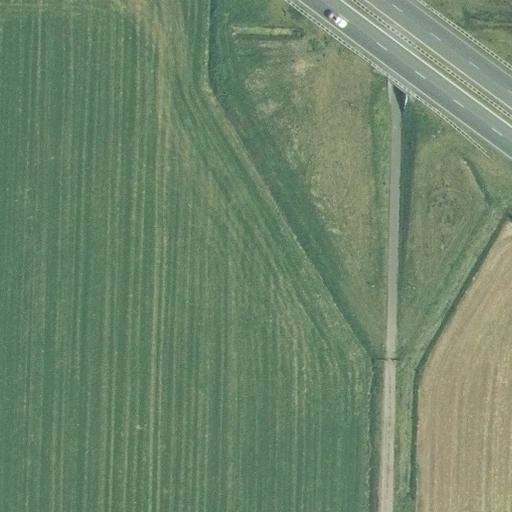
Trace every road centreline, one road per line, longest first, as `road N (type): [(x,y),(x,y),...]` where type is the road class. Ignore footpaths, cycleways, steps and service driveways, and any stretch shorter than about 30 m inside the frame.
road 1 (trunk): [(320,0),(511,142)]
road 2 (trunk): [(511,92),(386,0)]
